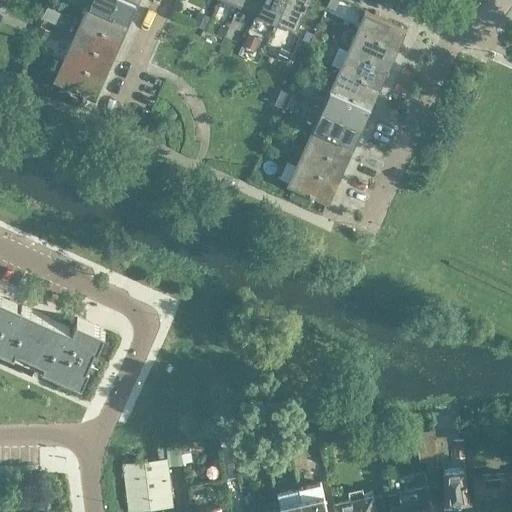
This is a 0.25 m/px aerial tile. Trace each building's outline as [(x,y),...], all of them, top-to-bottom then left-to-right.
[(130,20),(138,1),(135,0),(88,0),(88,1),(130,20)] [(258,12),(263,0),(240,0),(239,4),(258,12)] [(277,21),(285,0),(263,0),(258,12),(277,21)] [(296,30),(309,0),(285,0),(277,21),(296,30)] [(121,39),(130,20),(88,1),(80,20),(121,39)] [(397,49),(406,29),(364,10),(355,30),(397,49)] [(113,58),(121,39),(80,20),(71,39),(113,58)] [(388,68),(397,49),(355,30),(347,49),(388,68)] [(104,77),(113,58),(71,39),(63,58),(104,77)] [(380,87),(388,68),(347,49),(338,68),(380,87)] [(95,97),(104,77),(63,58),(53,79),(95,97)] [(371,106),(380,87),(338,68),(330,87),(371,106)] [(363,125),(371,106),(330,87),(321,106),(363,125)] [(354,144),(363,125),(321,106),(313,125),(354,144)] [(346,162),(354,144),(313,125),(304,144),(346,162)] [(337,181),(346,162),(304,144),(296,163),(337,181)] [(328,202),(337,181),(296,163),(287,183),(328,202)] [(0,346),(15,353),(17,347),(45,359),(42,365),(82,383),(90,365),(87,364),(91,354),(94,347),(97,348),(105,330),(77,318),(73,327),(62,322),(60,326),(47,320),(49,316),(10,299),(8,303),(0,299),(0,346)] [(186,480),(207,479),(204,451),(184,453),(186,480)] [(167,458),(159,458),(123,463),(129,511),(173,505),(167,458)] [(470,500),(465,465),(443,469),(445,504),(470,500)] [(511,496),(511,474),(473,478),(474,500),(511,496)] [(401,511),(432,506),(427,486),(411,489),(408,476),(387,480),(390,493),(388,494),(391,511),(401,511)] [(327,511),(324,493),(302,498),(305,511),(327,511)] [(376,511),(373,495),(334,504),(335,511),(376,511)] [(47,508),(47,496),(36,496),(36,508),(47,508)] [(14,509),(14,497),(3,497),(3,509),(14,509)] [(305,511),(302,498),(280,503),(282,511),(305,511)]
